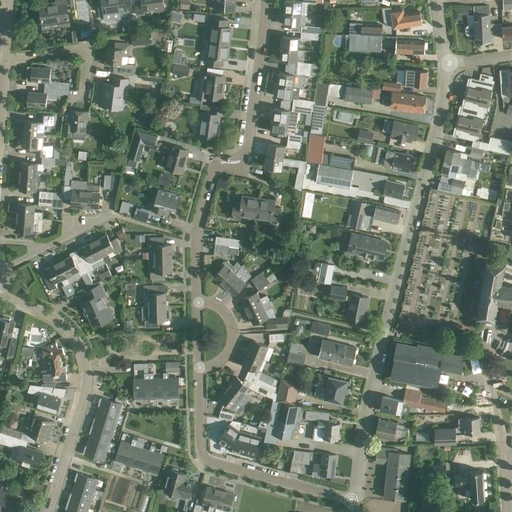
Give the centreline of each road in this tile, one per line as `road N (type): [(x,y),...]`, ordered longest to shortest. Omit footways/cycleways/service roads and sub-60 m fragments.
road 1 (residential): [(352,503),(211,463),(200,450),(195,228),(217,162),(241,162),(247,147),(266,0)]
road 2 (unclassified): [(352,503),(368,400),(443,105),(445,64)]
road 3 (residential): [(48,511),(86,391),(86,365),(61,322),(2,283)]
road 4 (residential): [(81,100),(88,45),(5,59)]
road 5 (residential): [(504,466),(486,359),(493,330)]
